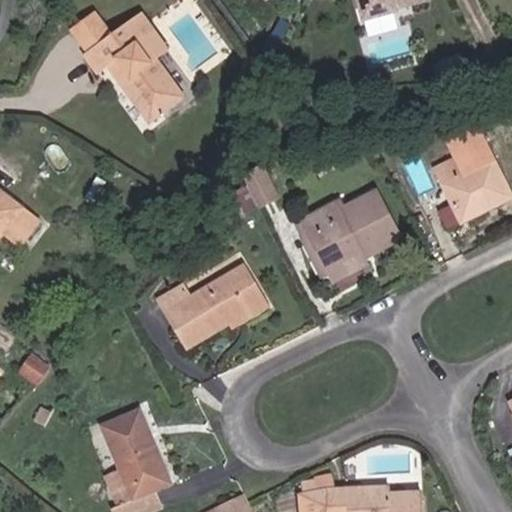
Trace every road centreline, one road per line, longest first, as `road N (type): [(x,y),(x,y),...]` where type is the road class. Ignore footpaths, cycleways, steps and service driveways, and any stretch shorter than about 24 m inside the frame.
road 1 (residential): [(385,314),(256,373),(239,396),(238,430),(257,455),(288,462),(389,420),(453,443)]
road 2 (residential): [(453,443),(385,314)]
road 3 (residential): [(511,252),(385,314)]
